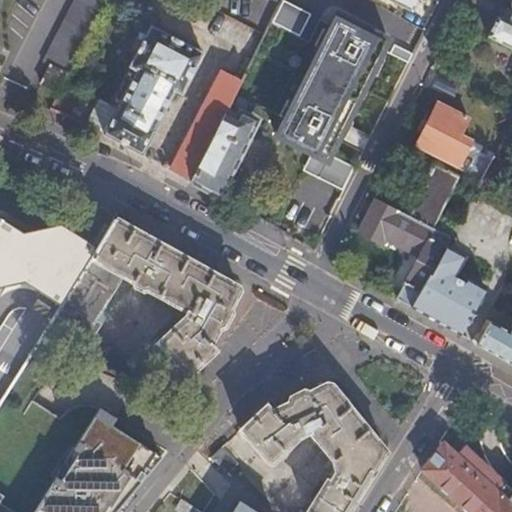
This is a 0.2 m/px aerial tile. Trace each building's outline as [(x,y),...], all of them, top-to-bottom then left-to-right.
[(38,83),(56,93),(103,0),(71,0),(40,61),(48,66),(38,83)] [(393,0),(410,8),(414,0),(393,0)] [(511,70),(511,73),(511,0),(508,0),(508,1),(508,2),(508,4),(508,6),(509,7),(510,8),(511,9),(505,21),(496,16),(485,36),(511,49),(511,70)] [(279,1),(270,24),(298,36),(308,13),(279,1)] [(274,134),(324,160),(385,39),(335,14),(274,134)] [(139,39),(147,24),(134,16),(126,32),(139,39)] [(100,131),(138,152),(171,89),(177,92),(199,51),(147,24),(139,39),(107,102),(114,106),(100,131)] [(87,68),(95,52),(84,47),(76,62),(87,68)] [(168,169),(188,181),(231,96),(237,83),(239,80),(220,70),(168,169)] [(53,94),(46,109),(67,118),(74,102),(53,94)] [(188,181),(216,196),(249,130),(254,121),(247,117),(252,107),(231,96),(188,181)] [(114,106),(107,102),(96,97),(83,123),(100,131),(114,106)] [(413,147),(453,168),(467,141),(457,135),(464,119),(435,104),(429,116),(425,114),(421,120),(420,120),(416,128),(421,132),(413,147)] [(472,162),(465,174),(479,181),(492,157),(488,155),(478,154),(475,153),(472,162)] [(406,216),(430,228),(457,176),(433,163),(431,165),(426,167),(422,175),(424,181),(416,196),(410,198),(406,207),(408,212),(406,216)] [(406,216),(375,200),(358,232),(385,246),(388,240),(419,256),(395,298),(410,307),(443,246),(448,237),(430,228),(406,216)] [(117,214),(115,214),(112,218),(94,247),(58,305),(53,313),(65,320),(60,329),(85,344),(91,336),(85,332),(85,331),(91,320),(120,274),(131,279),(132,284),(140,289),(145,287),(186,310),(183,317),(182,317),(157,341),(187,373),(212,350),(208,344),(237,290),(235,286),(185,259),(119,223),(122,217),(117,214)] [(58,305),(94,247),(78,237),(58,225),(17,231),(0,220),(0,276),(10,275),(23,283),(44,296),(58,305)] [(410,307),(458,335),(484,289),(472,283),(465,295),(446,284),(449,279),(451,280),(463,257),(443,246),(410,307)] [(98,324),(91,320),(85,331),(85,332),(91,336),(98,324)] [(470,341),(511,365),(511,323),(508,331),(488,321),(481,333),(478,332),(474,333),(470,341)] [(344,511),(383,451),(355,415),(329,384),(325,382),(269,410),(264,405),(238,428),(268,460),(295,435),(307,429),(330,456),(334,470),(327,480),(325,479),(305,510),(308,511),(344,511)] [(103,511),(112,501),(119,506),(134,487),(128,482),(152,451),(80,411),(67,439),(62,436),(53,452),(63,460),(60,466),(50,460),(40,476),(44,480),(24,511),(4,511),(0,509),(0,511),(103,511)] [(419,469),(466,511),(511,511),(511,491),(507,498),(497,490),(496,491),(455,455),(441,442),(419,469)] [(507,498),(511,491),(511,490),(463,446),(455,455),(496,491),(497,490),(507,498)] [(220,449),(211,460),(225,472),(235,461),(220,449)]
